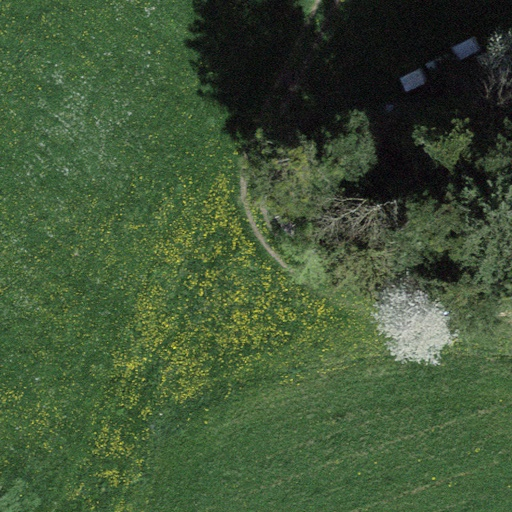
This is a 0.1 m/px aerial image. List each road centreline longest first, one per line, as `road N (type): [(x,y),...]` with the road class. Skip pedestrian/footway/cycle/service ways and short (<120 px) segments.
road 1 (track): [(511,344),(414,348),(261,260),(249,214),(257,163)]
road 2 (track): [(330,0),(257,163)]
